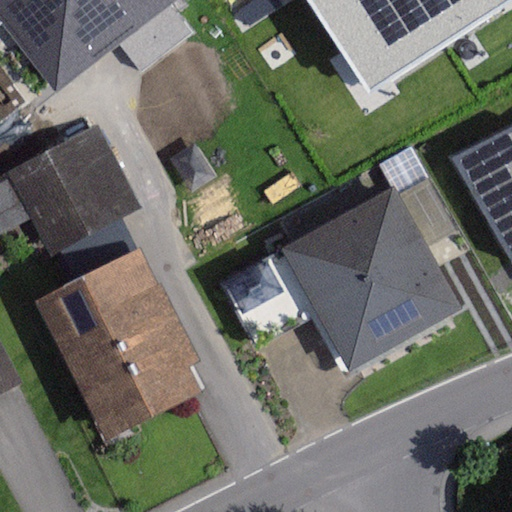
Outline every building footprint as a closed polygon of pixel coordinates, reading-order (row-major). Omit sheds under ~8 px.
[(185,0),(0,0),(0,24),(9,18),(65,92),(185,0)] [(331,0),(375,70),(488,0),(331,0)] [(25,173),(61,243),(170,186),(134,116),(25,173)] [(511,152),(502,157),(511,182),(511,152)] [(265,342),(326,308),(357,362),(465,302),(404,194),(296,254),(291,247),(230,281),(265,342)] [(141,255),(44,306),(109,430),(190,388),(179,367),(195,358),(141,255)] [(0,392),(26,378),(0,330),(0,392)]
